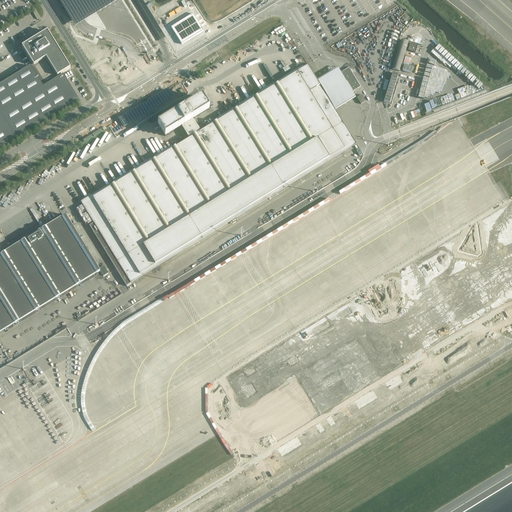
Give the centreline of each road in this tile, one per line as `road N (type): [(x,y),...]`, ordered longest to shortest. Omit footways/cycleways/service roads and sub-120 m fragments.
road 1 (unknown): [(284,11),(274,8),(155,79)]
road 2 (unclassified): [(69,4),(84,28),(124,43),(139,65),(134,78),(103,97)]
road 3 (unknown): [(284,11),(319,61),(324,48),(298,4)]
